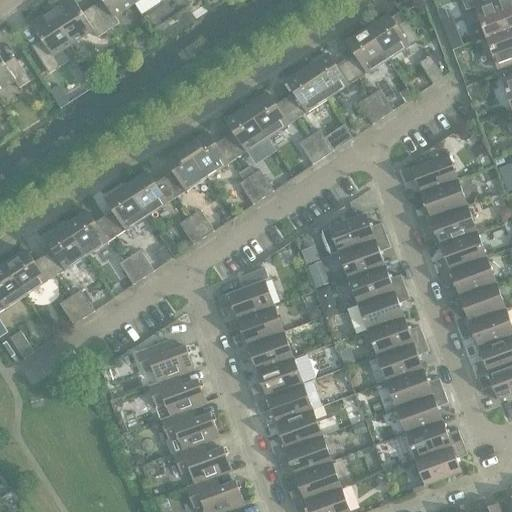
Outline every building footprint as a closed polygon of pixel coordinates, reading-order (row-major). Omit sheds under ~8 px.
[(54,14),(73,44),(93,31),(97,38),(108,31),(95,11),(85,17),(73,0),(67,0),(59,5),(62,9),(54,14)] [(95,11),(108,31),(119,24),(114,17),(134,4),(131,0),(102,0),(105,5),(95,11)] [(476,8),(487,38),(511,29),(511,0),(461,0),(466,11),(476,8)] [(368,29),(388,61),(419,40),(409,24),(401,12),(391,19),(389,16),(368,29)] [(49,74),(60,67),(69,62),(62,51),(73,44),(54,14),(46,19),(43,16),(31,24),(44,44),(34,51),(49,74)] [(388,61),(368,29),(347,43),(357,58),(348,64),(358,80),(369,98),(380,91),(369,73),(388,61)] [(511,29),(487,38),(498,69),(511,64),(511,29)] [(308,69),(328,100),(358,80),(348,64),(339,70),(329,55),(308,69)] [(0,91),(15,82),(19,89),(30,82),(16,60),(6,67),(0,56),(0,91)] [(433,85),(444,78),(430,57),(419,64),(433,85)] [(287,103),(298,119),(328,100),(308,69),(287,82),(297,97),(287,103)] [(511,106),(511,76),(502,80),(511,106)] [(59,87),(50,92),(56,102),(65,96),(59,87)] [(407,89),(401,93),(407,103),(413,99),(407,89)] [(380,91),(369,98),(383,119),(394,112),(380,91)] [(247,108),(268,139),(298,119),(287,103),(278,109),(268,94),(247,108)] [(383,119),(369,98),(359,104),(373,125),(383,119)] [(227,143),(238,159),(268,139),(247,108),(226,122),(236,137),(227,143)] [(320,131),(310,138),(323,159),(334,152),(320,131)] [(187,147),(207,178),(238,159),(227,143),(218,149),(208,134),(187,147)] [(313,166),(323,159),(310,138),(299,144),(313,166)] [(167,182),(177,198),(207,178),(187,147),(166,161),(176,176),(167,182)] [(499,148),(492,150),(495,158),(502,155),(499,148)] [(422,194),(458,181),(448,154),(401,172),(406,184),(417,180),(422,194)] [(488,156),(478,160),(483,170),(493,166),(488,156)] [(250,178),(264,199),(274,192),(260,171),(250,178)] [(127,186),(147,218),(177,198),(167,182),(157,188),(148,173),(127,186)] [(264,199),(250,178),(239,184),(253,206),(264,199)] [(511,178),(503,182),(507,193),(511,191),(511,178)] [(467,206),(458,181),(422,194),(427,207),(415,211),(420,224),(467,206)] [(106,221),(117,237),(147,218),(127,186),(106,200),(115,215),(106,221)] [(441,246),(477,232),(467,206),(420,224),(425,236),(436,232),(441,246)] [(503,211),(500,217),(502,223),(511,219),(511,216),(509,208),(503,211)] [(190,218),(204,239),(214,232),(201,211),(190,218)] [(66,226),(87,257),(117,237),(106,221),(97,227),(87,212),(66,226)] [(331,255),(339,253),(339,254),(386,236),(382,224),(371,228),(365,214),(329,227),(330,229),(322,232),(321,238),(327,252),(331,255)] [(204,239),(190,218),(180,225),(193,246),(204,239)] [(46,260),(56,276),(87,257),(66,226),(45,239),(55,255),(46,260)] [(477,232),(441,246),(446,259),(435,263),(439,276),(486,258),(477,232)] [(386,236),(339,254),(349,280),(385,266),(380,253),(391,249),(386,236)] [(166,250),(156,257),(161,266),(172,259),(166,250)] [(56,276),(46,260),(37,266),(27,251),(6,265),(26,296),(56,276)] [(141,251),(130,258),(144,279),(155,272),(141,251)] [(133,286),(144,279),(130,258),(120,265),(133,286)] [(486,258),(439,276),(444,288),(455,284),(460,297),(496,284),(486,258)] [(0,268),(0,313),(26,296),(6,265),(0,268)] [(385,266),(349,280),(358,306),(406,288),(401,276),(390,280),(385,266)] [(233,307),(238,321),(274,307),(265,281),(269,279),(265,269),(239,278),(243,289),(217,298),(222,311),(233,307)] [(325,273),(311,278),(315,289),(329,284),(325,273)] [(458,327),(506,310),(496,284),(460,297),(465,311),(454,315),(458,327)] [(332,286),(318,292),(327,315),(341,309),(332,286)] [(368,331),(404,318),(399,305),(410,300),(406,288),(358,306),(368,331)] [(70,298),(84,319),(95,312),(81,291),(70,298)] [(84,319),(70,298),(60,305),(74,326),(84,319)] [(311,309),(308,315),(311,322),(325,317),(321,306),(311,309)] [(274,307),(238,321),(243,334),(232,338),(237,351),(284,333),(274,307)] [(511,327),(506,310),(458,327),(463,340),(474,336),(479,349),(511,336),(511,327)] [(404,318),(368,331),(378,357),(425,340),(420,327),(409,332),(404,318)] [(24,360),(34,353),(20,332),(10,339),(24,360)] [(284,333),(237,351),(241,363),(253,359),(258,372),(294,359),(284,333)] [(511,336),(479,349),(484,363),(473,367),(478,379),(511,366),(511,336)] [(387,383),(423,370),(418,356),(429,352),(425,340),(378,357),(387,383)] [(175,377),(175,378),(195,370),(186,347),(166,354),(162,344),(136,353),(144,374),(153,371),(158,384),(175,377)] [(294,359),(258,372),(263,386),(251,390),(256,402),(303,385),(294,359)] [(511,366),(478,379),(482,391),(493,387),(499,401),(511,396),(511,366)] [(423,370),(387,383),(397,409),(444,392),(439,379),(428,383),(423,370)] [(166,405),(170,417),(187,411),(187,412),(208,404),(199,381),(179,388),(175,378),(175,377),(158,384),(149,387),(157,408),(166,405)] [(303,385),(256,402),(260,415),(272,411),(277,424),(313,411),(303,385)] [(397,409),(406,435),(442,422),(437,408),(448,404),(444,392),(397,409)] [(178,439),(183,451),(200,445),(220,438),(211,415),(191,422),(187,412),(187,411),(170,417),(170,418),(161,421),(169,442),(178,439)] [(313,411),(277,424),(282,438),(270,442),(275,454),(322,437),(313,411)] [(406,435),(416,461),(463,443),(458,431),(447,435),(442,422),(406,435)] [(363,423),(353,426),(357,436),(367,432),(363,423)] [(322,437),(275,454),(280,467),(291,462),(296,476),(332,463),(322,437)] [(463,443),(416,461),(426,487),(462,474),(456,460),(468,456),(463,443)] [(191,472),(195,485),(212,479),(213,479),(233,472),(224,448),(204,456),(200,445),(183,451),(174,455),(182,476),(191,472)] [(136,456),(131,458),(135,469),(146,465),(144,459),(136,456)] [(332,463),(296,476),(301,489),(290,494),(294,506),(342,488),(332,463)] [(203,506),(205,511),(227,511),(245,506),(236,482),(216,490),(213,479),(212,479),(195,485),(186,488),(194,509),(203,506)] [(511,500),(502,504),(504,511),(511,511),(511,487),(511,488),(511,489),(511,500)] [(350,511),(342,488),(294,506),(296,511),(350,511)] [(472,502),(475,511),(504,511),(502,504),(488,509),(484,498),(472,502)] [(475,511),(472,502),(459,507),(461,511),(475,511)]
